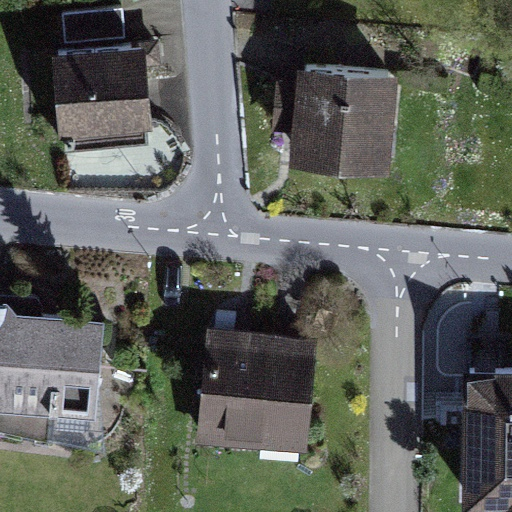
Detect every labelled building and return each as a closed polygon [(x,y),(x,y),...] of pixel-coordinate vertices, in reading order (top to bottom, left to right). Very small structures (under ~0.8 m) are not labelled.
[(133,44),(41,53),(52,155),(143,146),(133,44)] [(386,75),(285,64),(275,163),(376,174),(386,75)] [(7,292),(0,291),(0,403),(94,411),(102,310),(6,302),(7,292)] [(311,339),(203,330),(193,451),(300,461),(311,339)] [(511,367),(448,368),(448,511),(511,511),(511,367)]
